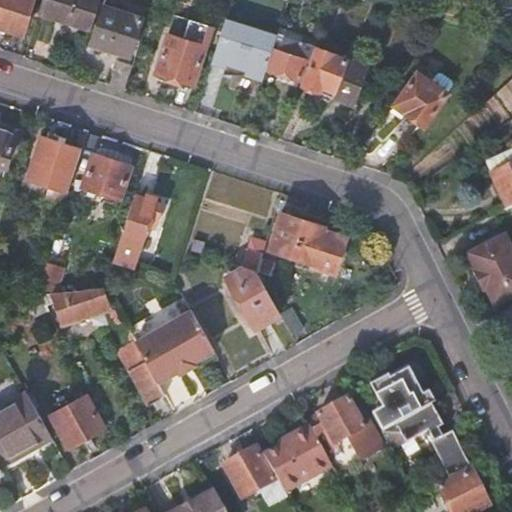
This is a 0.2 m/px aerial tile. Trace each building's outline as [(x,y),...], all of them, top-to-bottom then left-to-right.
[(0,0),(0,26),(22,34),(33,0),(0,0)] [(100,0),(42,0),(39,12),(90,30),(100,0)] [(112,3),(105,1),(92,45),(130,56),(141,18),(109,9),(112,3)] [(273,49),(277,35),(226,18),(211,64),(262,81),(273,49)] [(273,49),(275,50),(306,59),(310,60),(315,47),(317,41),(279,29),(277,35),(273,49)] [(206,46),(168,34),(156,71),(193,83),(206,46)] [(316,48),(301,84),(351,104),(366,68),(316,48)] [(306,59),(275,50),(269,69),(299,79),(306,59)] [(118,60),(109,85),(124,90),(132,65),(118,60)] [(436,73),(429,83),(446,95),(453,85),(452,81),(440,73),(436,73)] [(429,83),(416,74),(395,104),(406,112),(405,113),(423,125),(446,95),(429,83)] [(16,132),(0,127),(0,164),(6,167),(16,132)] [(67,191),(81,148),(41,136),(28,178),(67,191)] [(511,150),(486,162),(508,208),(511,206),(511,150)] [(130,165),(94,153),(84,186),(120,197),(130,165)] [(133,266),(133,265),(147,224),(154,226),(161,202),(134,193),(113,259),(133,266)] [(269,248),(296,257),(312,262),(310,266),(334,274),(345,237),(322,229),(323,226),(280,212),(269,248)] [(494,308),(511,298),(511,247),(505,234),(467,254),(475,271),(473,272),(483,291),(485,290),(494,308)] [(256,271),(265,242),(252,237),(242,268),(229,275),(228,280),(255,327),(280,313),(256,271)] [(194,248),(205,251),(207,240),(195,238),(194,248)] [(332,278),(334,274),(310,266),(312,262),(296,257),(294,266),(332,278)] [(47,261),(36,294),(40,293),(49,292),(57,292),(64,267),(47,261)] [(11,282),(0,283),(0,297),(9,296),(11,282)] [(101,287),(57,292),(49,292),(50,299),(54,298),(64,325),(85,318),(87,324),(93,322),(92,316),(107,311),(111,310),(110,309),(105,294),(103,294),(101,287)] [(49,310),(40,293),(36,294),(34,294),(25,295),(34,315),(49,310)] [(134,340),(118,311),(116,308),(110,309),(111,310),(107,311),(126,344),(134,340)] [(134,340),(154,375),(174,364),(178,371),(194,362),(215,350),(190,308),(185,312),(175,317),(134,340)] [(134,340),(126,344),(117,350),(148,404),(165,395),(158,382),(154,375),(134,340)] [(194,362),(178,371),(179,373),(196,364),(194,362)] [(174,364),(154,375),(158,382),(178,371),(174,364)] [(373,415),(381,430),(431,401),(435,399),(429,388),(422,392),(409,368),(390,377),(388,374),(370,383),(384,408),(373,415)] [(0,407),(27,393),(19,378),(0,388),(0,407)] [(0,407),(0,464),(51,436),(27,393),(0,407)] [(86,395),(52,414),(70,447),(104,428),(86,395)] [(328,456),(335,453),(336,454),(342,451),(338,442),(348,437),(353,447),(355,446),(362,448),(366,454),(382,446),(361,408),(355,410),(348,397),(318,414),(322,422),(312,429),(328,456)] [(431,401),(381,430),(392,448),(396,446),(419,434),(429,429),(434,439),(431,441),(448,475),(449,475),(465,467),(469,465),(452,432),(442,436),(438,428),(443,425),(431,401)] [(276,478),(284,492),(296,486),(333,465),(328,456),(312,429),(309,424),(289,435),(291,439),(280,445),(264,455),(276,478)] [(419,434),(396,446),(400,450),(403,452),(408,453),(412,452),(417,448),(419,444),(420,440),(419,434)] [(278,441),(280,445),(291,439),(289,435),(278,441)] [(284,492),(276,478),(272,480),(255,449),(224,465),(242,498),(259,489),(268,505),(286,495),(284,492)] [(465,467),(449,475),(451,480),(439,486),(451,511),(469,511),(488,502),(472,470),(467,471),(465,467)] [(174,511),(226,511),(214,490),(174,511)] [(375,502),(379,510),(391,504),(387,495),(375,502)]
